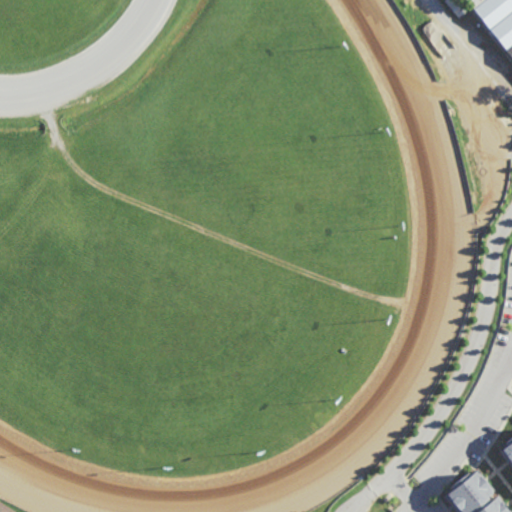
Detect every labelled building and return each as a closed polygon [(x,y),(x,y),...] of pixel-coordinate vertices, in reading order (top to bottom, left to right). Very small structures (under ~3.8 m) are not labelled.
[(481,0),(469,10),(467,8),(456,17),(443,1),(444,0),(481,0)] [(483,26),(480,22),(487,17),(490,21),(483,26)] [(511,63),(503,52),(511,44),(511,63)] [(503,449),(508,446),(506,443),(511,438),(511,462),(507,457),(506,458),(502,453),(504,451),(503,449)] [(448,494),(453,490),(450,488),(469,473),(471,475),(476,472),(477,473),(480,471),(484,476),(482,478),(489,485),(491,484),(495,489),(492,492),(493,493),(489,497),(492,501),(497,497),(504,505),(509,511),(457,511),(459,510),(452,502),(450,503),(447,498),(449,496),(448,494)]
